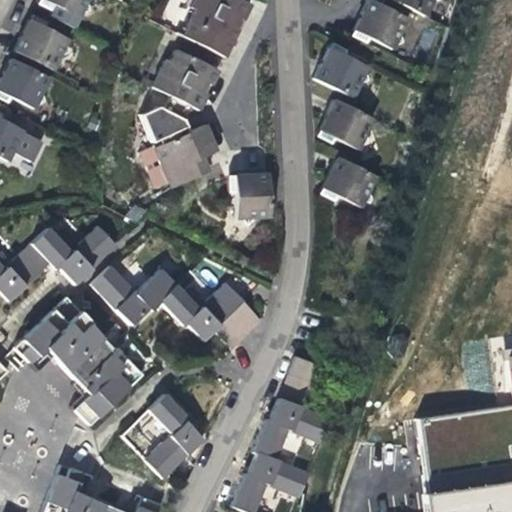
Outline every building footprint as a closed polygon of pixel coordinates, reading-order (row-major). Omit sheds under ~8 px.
[(42,0),(57,8),(78,18),(81,13),(90,10),(87,0),(42,0)] [(239,18),(246,4),(237,0),(189,0),(186,5),(191,8),(177,35),(220,57),(234,28),(230,25),(232,19),(234,16),(239,18)] [(356,33),(372,40),(390,49),(392,44),(401,41),(398,32),(405,17),(378,5),(368,0),(365,0),(359,14),(364,17),(361,22),(356,33)] [(388,0),(421,16),(427,2),(434,0),(388,0)] [(67,41),(47,31),(31,23),(26,31),(22,39),(18,37),(11,51),(52,71),(58,58),(67,55),(64,46),(67,41)] [(206,84),(213,70),(172,49),(166,62),(161,60),(148,86),(194,109),(202,93),(198,91),(201,86),(203,82),(206,84)] [(317,64),(311,78),(349,98),(356,85),(367,82),(363,71),(365,66),(331,49),(327,58),(323,66),(317,64)] [(0,88),(0,92),(13,99),(34,109),(37,104),(45,101),(43,91),(49,78),(8,58),(1,71),(7,74),(3,83),(0,88)] [(331,101),(325,114),(330,117),(326,125),(321,133),(355,150),(357,146),(367,143),(363,133),(370,119),(331,101)] [(23,131),(3,121),(0,119),(0,158),(7,162),(11,154),(30,163),(33,157),(43,154),(40,145),(41,142),(22,132),(23,131)] [(208,141),(201,124),(185,130),(183,126),(167,133),(169,138),(150,146),(168,187),(204,171),(198,156),(212,150),(208,141)] [(334,158),(327,170),(332,174),(329,180),(323,190),(357,207),(359,203),(370,200),(365,189),(372,176),(334,158)] [(265,174),(250,174),(250,180),(232,181),(234,219),(246,219),(255,226),(263,219),(267,218),(267,202),(265,174)] [(80,281),(120,244),(104,227),(77,251),(54,227),(37,243),(55,260),(62,268),(64,265),(80,281)] [(55,260),(37,243),(11,267),(0,255),(0,281),(15,297),(55,260)] [(162,302),(178,286),(164,270),(139,293),(114,266),(96,282),(133,323),(149,307),(153,310),(162,302)] [(235,313),(245,304),(228,286),(200,311),(178,286),(162,302),(185,327),(189,324),(204,340),(216,330),(226,321),(235,313)] [(67,372),(81,387),(90,397),(75,412),(89,427),(124,393),(141,377),(127,362),(117,351),(115,353),(100,337),(90,326),(92,324),(73,302),(69,298),(15,348),(29,363),(41,351),(44,348),(48,352),(67,372)] [(251,331),(261,322),(245,304),(235,313),(251,331)] [(242,340),(251,331),(235,313),(226,321),(242,340)] [(242,340),(226,321),(216,330),(232,348),(242,340)] [(308,380),(313,369),(294,361),(287,377),(306,385),(308,380)] [(511,511),(511,366),(511,374),(511,405),(419,418),(429,491),(422,492),(424,511),(511,511)] [(307,401),(313,387),(306,385),(287,377),(281,390),(307,401)] [(301,413),(307,401),(281,390),(276,403),(301,413)] [(144,413),(167,438),(140,462),(157,481),(196,444),(181,427),(184,424),(161,399),(144,413)] [(316,447),(326,423),(301,413),(276,403),(272,411),(267,424),(262,422),(249,454),(253,456),(270,463),(283,432),(316,447)] [(294,500),(304,477),(270,463),(253,456),(245,477),(240,475),(226,508),(235,511),(249,511),(260,486),(294,500)] [(38,511),(154,511),(156,508),(138,501),(133,511),(108,511),(67,496),(75,476),(57,469),(38,511)]
